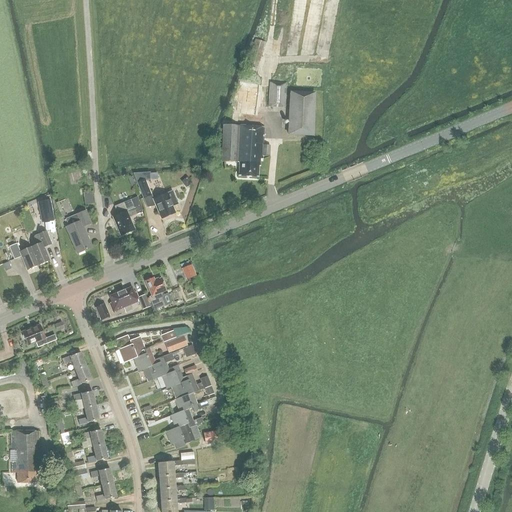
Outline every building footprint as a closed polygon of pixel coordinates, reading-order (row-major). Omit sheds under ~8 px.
[(247,69),(257,72),(265,43),(255,40),(247,69)] [(268,107),(285,108),(286,84),(269,83),(268,107)] [(316,135),(317,92),(291,92),(290,135),(316,135)] [(269,156),(270,146),(263,145),(264,128),(223,126),(222,162),(236,163),(237,163),(238,163),(239,163),(239,177),(258,178),(259,166),(260,166),(260,160),(263,160),(263,156),(269,156)] [(143,199),(152,196),(146,181),(150,181),(150,173),(133,174),(136,183),(143,199)] [(172,191),(153,199),(162,220),(176,214),(173,206),(178,204),(172,191)] [(86,203),(95,203),(95,192),(86,192),(86,203)] [(134,230),(129,218),(136,215),(136,214),(143,211),(137,198),(114,207),(117,215),(113,217),(121,236),(134,230)] [(50,200),(38,203),(42,222),(54,220),(50,200)] [(83,227),(91,224),(86,211),(66,219),(69,226),(66,227),(77,254),(92,248),(83,227)] [(38,235),(42,243),(31,248),(39,266),(50,261),(44,248),(52,245),(46,232),(38,235)] [(27,271),(39,266),(31,248),(20,252),(17,244),(9,247),(14,260),(22,257),(27,271)] [(187,273),(190,279),(196,277),(191,264),(182,268),(184,274),(187,273)] [(146,282),(152,297),(149,298),(154,311),(166,306),(166,305),(171,303),(171,302),(168,293),(166,293),(161,295),(160,293),(166,291),(165,289),(165,288),(164,286),(164,285),(161,279),(155,282),(154,279),(146,282)] [(113,313),(123,308),(139,302),(143,310),(150,307),(145,295),(138,298),(136,293),(134,293),(132,288),(110,297),(112,303),(109,304),(113,313)] [(100,321),(110,317),(105,304),(95,308),(100,321)] [(55,335),(45,339),(40,325),(22,333),(28,346),(35,343),(37,348),(57,340),(55,335)] [(163,343),(176,338),(173,331),(161,336),(163,343)] [(187,346),(183,336),(164,343),(168,353),(187,346)] [(141,337),(137,339),(131,341),(133,345),(121,349),(126,362),(135,359),(135,358),(143,355),(147,354),(145,350),(141,337)] [(196,354),(192,346),(182,350),(185,358),(196,354)] [(154,361),(149,348),(145,350),(147,354),(143,355),(135,358),(135,359),(140,371),(149,368),(149,367),(157,364),(161,363),(159,359),(154,361)] [(75,352),(55,359),(59,370),(79,363),(75,352)] [(173,368),(169,369),(167,363),(174,360),(171,354),(159,359),(161,363),(157,364),(149,367),(149,368),(153,380),(163,377),(163,376),(171,373),(175,372),(173,368)] [(79,363),(59,370),(63,380),(83,373),(79,363)] [(187,377),(183,378),(178,366),(173,368),(175,372),(171,373),(163,376),(163,377),(167,389),(177,386),(177,385),(185,382),(188,381),(187,377)] [(197,372),(195,366),(184,370),(186,376),(197,372)] [(83,373),(63,380),(67,390),(87,383),(83,373)] [(201,383),(196,385),(192,375),(187,377),(188,381),(185,382),(177,385),(177,386),(181,397),(181,398),(193,393),(193,394),(204,390),(201,383)] [(200,380),(201,383),(204,390),(205,389),(211,387),(207,377),(200,380)] [(87,383),(67,390),(71,400),(91,393),(87,383)] [(214,394),(211,387),(205,389),(207,397),(214,394)] [(91,393),(71,400),(75,410),(95,403),(91,393)] [(197,405),(193,394),(193,393),(181,398),(181,397),(176,400),(180,412),(188,409),(189,410),(193,408),(194,412),(208,407),(206,401),(197,405)] [(95,403),(75,410),(79,421),(99,413),(95,403)] [(189,428),(195,426),(203,423),(201,418),(193,422),(189,410),(188,409),(180,412),(171,416),(176,428),(184,425),(184,426),(188,424),(189,428)] [(185,444),(190,442),(194,441),(189,428),(188,424),(184,426),(184,425),(176,428),(166,431),(171,444),(183,440),(185,444)] [(223,442),(220,430),(203,434),(205,445),(223,442)] [(40,473),(39,432),(15,432),(15,433),(10,433),(10,451),(16,451),(16,463),(11,463),(11,473),(17,473),(17,483),(36,483),(36,473),(40,473)] [(193,453),(180,454),(181,461),(182,461),(194,460),(193,453)] [(105,454),(84,456),(85,470),(106,468),(105,454)] [(174,466),(182,466),(182,461),(181,461),(173,462),(173,463),(158,465),(159,477),(174,476),(174,475),(174,466)] [(106,468),(85,470),(86,483),(108,481),(106,468)] [(175,489),(175,487),(175,479),(183,478),(183,474),(174,475),(174,476),(159,477),(160,490),(175,489)] [(108,481),(86,483),(88,496),(109,494),(108,481)] [(176,501),(176,500),(176,491),(184,491),(184,486),(175,487),(175,489),(160,490),(161,503),(176,501)] [(109,494),(88,496),(89,510),(110,508),(109,494)] [(205,509),(215,509),(215,497),(206,497),(205,509)] [(176,501),(161,503),(161,511),(177,511),(177,504),(185,503),(185,499),(176,500),(176,501)]
